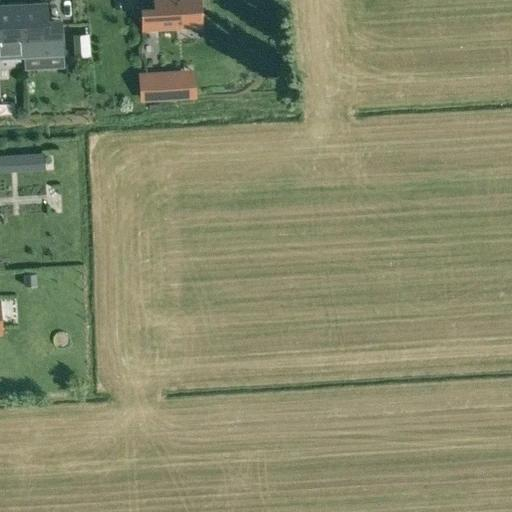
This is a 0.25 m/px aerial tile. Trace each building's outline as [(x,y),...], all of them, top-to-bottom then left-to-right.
[(60,18),(46,19),(45,0),(20,2),(23,55),(62,53),(60,18)] [(142,29),(158,28),(158,26),(183,24),(183,20),(197,20),(195,0),(153,0),(154,4),(143,5),(143,4),(141,5),(142,29)] [(0,56),(23,55),(20,2),(0,2),(0,56)] [(88,33),(73,34),(74,56),(90,55),(88,33)] [(179,96),(178,71),(140,74),(141,98),(179,96)] [(36,168),(35,153),(16,154),(17,169),(36,168)]
